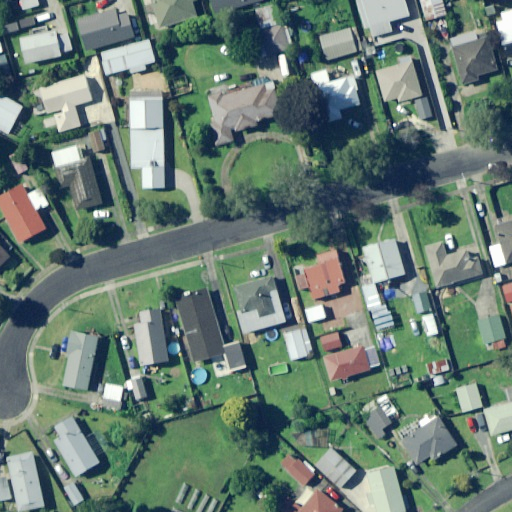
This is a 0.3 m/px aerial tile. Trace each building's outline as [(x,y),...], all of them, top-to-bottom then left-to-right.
[(199,18),(194,0),(153,0),(161,29),(199,18)] [(212,0),(217,15),(265,0),(212,0)] [(412,16),(407,0),(361,0),(359,1),(367,29),(371,28),(374,37),(394,32),(391,22),(412,16)] [(444,0),(421,0),(427,22),(449,16),(444,0)] [(118,17),(117,11),(79,21),(87,51),(138,37),(131,13),(118,17)] [(511,11),(502,14),(504,21),(498,22),(507,58),(511,56),(511,11)] [(291,48),(284,26),(262,33),(263,37),(253,40),(259,58),(277,53),(283,73),(294,70),(287,49),(291,48)] [(364,50),(357,27),(321,38),(327,61),(364,50)] [(488,29),(453,38),(464,84),(482,80),(481,75),(498,71),(488,29)] [(59,36),(58,31),(22,40),(28,65),(64,56),(64,53),(74,51),(69,33),(59,36)] [(157,61),(151,40),(101,54),(108,76),(132,69),(133,74),(148,69),(146,64),(157,61)] [(0,80),(14,77),(7,53),(0,54),(0,80)] [(110,118),(93,60),(85,63),(88,75),(42,88),(49,114),(55,112),(61,132),(83,126),(110,118)] [(424,97),(416,62),(378,71),(386,103),(399,99),(400,103),(424,97)] [(346,65),(312,75),(326,125),(348,118),(346,111),(363,106),(354,74),(349,76),(346,65)] [(207,89),(210,97),(217,122),(211,124),(217,146),(240,140),(238,132),(258,126),(257,122),(283,114),(276,89),(268,92),(265,81),(232,90),(230,82),(207,89)] [(24,107),(0,94),(0,129),(10,135),(24,107)] [(429,97),(416,100),(421,120),(434,117),(429,97)] [(172,107),(165,107),(165,98),(132,99),(133,169),(143,169),(144,189),(166,188),(165,125),(172,125),(172,107)] [(106,130),(103,131),(90,133),(94,153),(104,151),(108,150),(106,141),(108,141),(106,130)] [(105,204),(93,157),(57,167),(63,189),(71,187),(78,211),(105,204)] [(24,186),(0,197),(0,203),(21,244),(47,230),(38,213),(52,205),(43,187),(28,194),(24,186)] [(511,263),(511,221),(497,226),(502,244),(491,247),(497,268),(511,263)] [(376,283),(407,275),(397,239),(365,248),(374,282),(362,285),(370,311),(383,307),(376,283)] [(0,242),(0,270),(14,257),(0,242)] [(473,260),(469,248),(448,255),(445,243),(427,248),(439,288),(484,274),(479,258),(473,260)] [(300,291),(303,303),(309,324),(331,318),(325,297),(348,290),(337,251),(318,256),(321,265),(303,270),(304,275),(296,277),(300,291)] [(288,322),(276,277),(236,288),(242,312),(239,313),(245,334),(288,322)] [(511,283),(503,286),(508,305),(511,304),(511,283)] [(226,346),(211,290),(177,300),(195,363),(226,355),(230,373),(248,368),(241,342),(226,346)] [(430,311),(425,294),(413,297),(418,314),(430,311)] [(170,362),(162,312),(151,314),(153,322),(136,325),(143,366),(170,362)] [(440,334),(435,314),(423,317),(429,337),(440,334)] [(508,341),(501,315),(479,321),(486,347),(508,341)] [(314,354),(307,329),(286,335),(293,360),(314,354)] [(320,339),(325,358),(332,382),(383,367),(378,348),(365,352),(364,349),(362,340),(346,345),(342,332),(320,339)] [(99,338),(72,333),(68,355),(70,355),(64,387),(90,391),(99,338)] [(452,370),(450,360),(427,364),(430,375),(452,370)] [(150,397),(145,378),(132,382),(137,400),(150,397)] [(484,408),(478,384),(458,389),(464,412),(484,408)] [(511,430),(511,387),(506,389),(510,404),(486,411),(493,436),(511,430)] [(400,415),(387,395),(361,411),(380,440),(396,430),(391,421),(400,415)] [(431,423),(428,417),(399,434),(418,465),(432,457),(434,461),(460,445),(442,416),(431,423)] [(93,444),(91,445),(75,417),(57,428),(63,437),(56,441),(78,477),(102,463),(97,454),(98,453),(93,444)] [(359,471),(333,447),(317,465),(342,489),(359,471)] [(22,511),(48,506),(36,452),(9,459),(13,475),(0,478),(0,490),(2,502),(17,499),(19,511),(22,511)] [(316,475),(314,473),(317,470),(306,461),(303,463),(292,453),(281,465),(305,487),(316,475)] [(378,511),(409,511),(412,511),(407,495),(404,495),(397,466),(369,473),(374,492),(368,493),(372,506),(376,504),(378,511)] [(86,500),(76,483),(66,489),(76,506),(86,500)] [(344,511),(346,510),(319,489),(304,508),(291,498),(281,510),(284,511),(344,511)]
